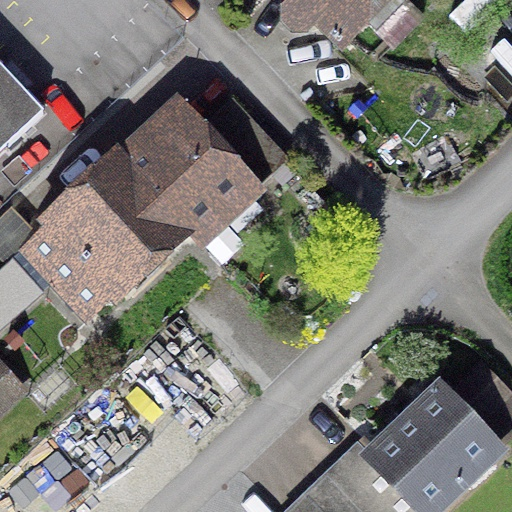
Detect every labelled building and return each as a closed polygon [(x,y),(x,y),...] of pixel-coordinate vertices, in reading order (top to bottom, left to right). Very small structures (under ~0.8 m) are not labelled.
[(290,0),(338,47),(384,0),(290,0)] [(0,152),(40,116),(0,72),(0,152)] [(175,109),(116,164),(180,232),(205,209),(219,224),(283,163),(228,104),(197,133),(175,109)] [(88,318),(180,232),(116,164),(24,249),(88,318)] [(508,391),(481,363),(458,385),(485,413),(508,391)] [(0,404),(16,391),(0,373),(0,404)] [(437,379),(355,459),(349,453),(323,478),(286,511),(440,511),(509,449),(437,379)]
